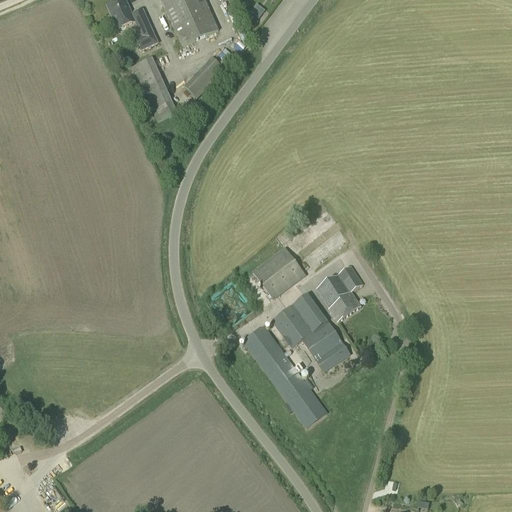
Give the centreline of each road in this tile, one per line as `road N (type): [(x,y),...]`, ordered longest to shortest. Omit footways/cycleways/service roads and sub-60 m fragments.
road 1 (unclassified): [(200,356),(174,248),(191,170),(315,0)]
road 2 (unclassified): [(0,466),(48,458),(200,356)]
road 3 (unclassified): [(315,511),(200,356)]
